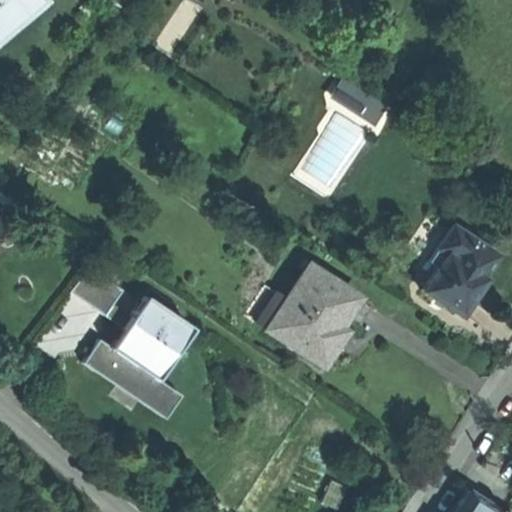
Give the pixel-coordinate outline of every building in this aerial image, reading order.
[(349,83),(339,99),(360,113),(370,96),(349,83)] [(392,110),(370,96),(360,113),(381,126),(392,110)] [(406,247),(426,261),(436,245),(450,225),(429,211),(406,247)] [(436,245),(481,275),(495,254),(450,225),(436,245)] [(481,275),(436,245),(426,261),(436,267),(421,290),(458,315),(460,312),(464,314),(472,301),(469,299),(476,288),(482,279),(480,277),(482,275),(481,275)] [(357,297),(307,265),(265,328),(321,365),(332,349),(343,331),(337,327),(357,297)] [(161,412),(175,393),(154,378),(189,328),(142,295),(128,316),(110,304),(120,289),(87,266),(69,292),(120,327),(107,346),(97,339),(81,362),(92,370),(95,366),(107,375),(116,381),(122,373),(145,389),(139,397),(161,412)] [(499,511),(466,489),(450,511),(499,511)]
